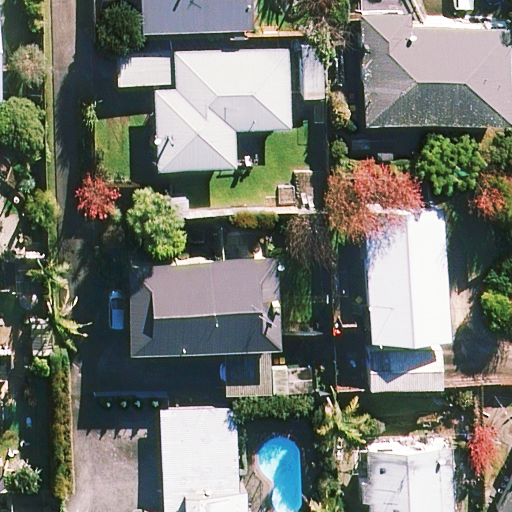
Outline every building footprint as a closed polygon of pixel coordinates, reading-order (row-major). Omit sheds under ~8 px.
[(137,0),(139,26),(248,21),(247,0),(137,0)] [(418,21),(417,3),(414,0),(362,0),(365,119),(505,116),(503,19),(418,21)] [(287,125),(287,48),(114,50),(114,81),(152,81),(153,164),(232,163),(231,125),(287,125)] [(444,383),(438,200),(363,202),(369,385),(444,383)] [(275,341),(275,258),(125,258),(125,341),(275,341)] [(243,511),(243,488),(235,488),(234,408),(161,409),(161,511),(243,511)] [(448,511),(447,442),(362,444),(363,511),(448,511)] [(511,511),(511,471),(492,511),(511,511)]
